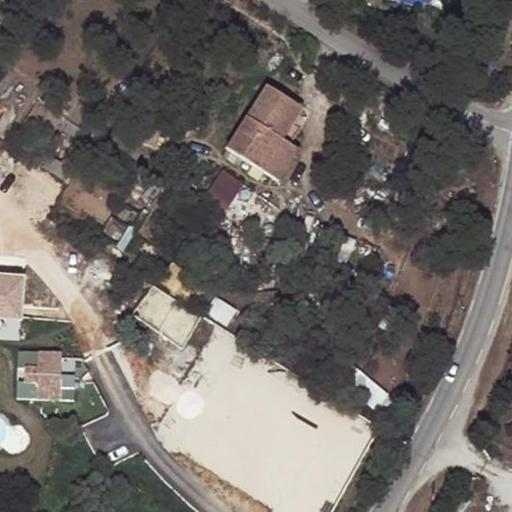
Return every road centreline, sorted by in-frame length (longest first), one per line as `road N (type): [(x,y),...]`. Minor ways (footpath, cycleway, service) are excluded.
road 1 (tertiary): [(511,205),(469,353),(383,511)]
road 2 (unclassified): [(511,131),(478,121),(288,0)]
